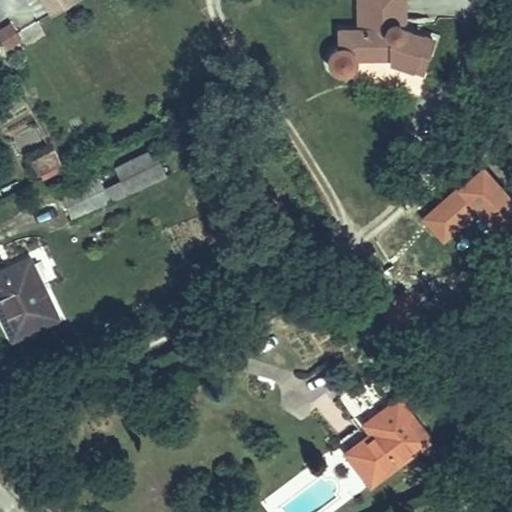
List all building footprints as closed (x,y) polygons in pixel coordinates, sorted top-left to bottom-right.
[(78,0),(41,0),(51,17),(79,1),(78,0)] [(433,41),(402,31),(403,31),(403,30),(403,29),(402,28),(402,27),(401,27),(405,23),(405,10),(404,0),(358,0),(359,33),(340,33),(340,51),(339,51),(336,52),(334,54),(332,56),(330,60),(329,63),(329,67),(331,71),(332,73),(335,76),(338,77),(342,78),(346,78),(350,77),(352,75),(354,72),(356,69),(357,65),(357,61),(382,60),(381,56),(391,55),(391,60),(391,64),(412,71),(417,56),(427,59),(433,41)] [(21,44),(10,24),(0,30),(0,42),(6,53),(21,44)] [(421,73),(427,59),(417,56),(412,71),(421,73)] [(67,180),(53,151),(28,163),(41,192),(67,180)] [(165,178),(152,151),(62,195),(75,222),(165,178)] [(500,242),(511,231),(511,203),(481,168),(433,211),(441,219),(429,229),(442,243),(476,213),(500,242)] [(429,229),(441,219),(433,211),(422,221),(429,229)] [(176,253),(191,248),(184,228),(169,234),(176,253)] [(32,260),(0,273),(0,317),(11,343),(59,323),(32,260)] [(434,439),(404,399),(370,424),(379,435),(345,458),(367,488),(434,439)]
